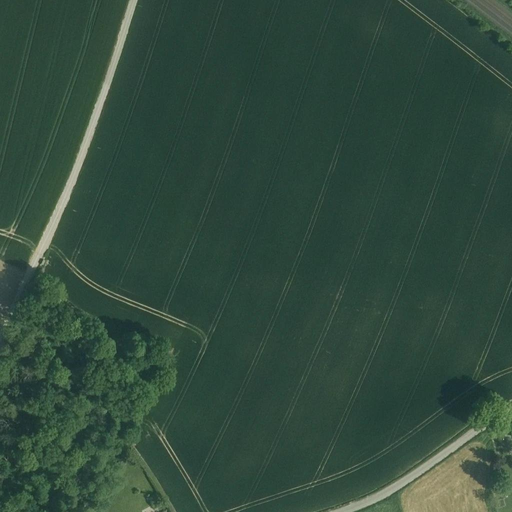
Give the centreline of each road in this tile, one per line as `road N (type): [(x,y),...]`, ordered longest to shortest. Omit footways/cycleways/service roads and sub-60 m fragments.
road 1 (unclassified): [(0,349),(77,166),(133,0)]
road 2 (unclassified): [(511,407),(397,489),(343,511)]
